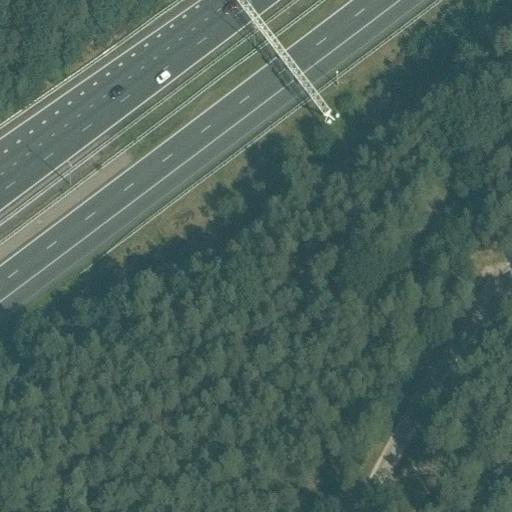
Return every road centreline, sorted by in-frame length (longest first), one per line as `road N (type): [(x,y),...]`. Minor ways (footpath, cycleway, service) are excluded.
road 1 (motorway): [(0,285),(373,0)]
road 2 (motorway): [(242,0),(0,182)]
road 3 (unclassified): [(361,511),(440,370),(511,280)]
road 4 (track): [(377,478),(511,471)]
